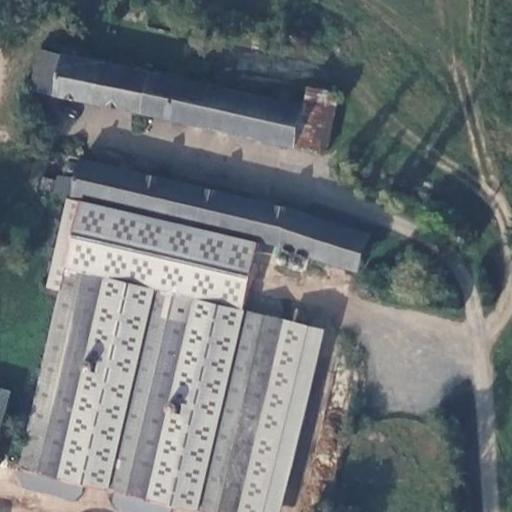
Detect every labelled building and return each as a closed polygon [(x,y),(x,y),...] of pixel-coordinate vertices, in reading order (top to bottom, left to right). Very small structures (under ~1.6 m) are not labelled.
[(199,116),(295,138),(301,99),(209,80),(73,52),(74,45),(40,39),(32,85),(97,95),(199,116)] [(295,138),(326,147),(336,87),(305,81),(301,99),(295,138)] [(65,161),(58,189),(80,193),(141,207),(139,221),(147,223),(169,228),(172,215),(181,217),(178,230),(227,241),(231,229),(277,241),(286,202),(81,153),(77,163),(65,161)] [(132,220),(139,221),(141,207),(80,193),(74,218),(128,232),(132,220)] [(367,228),(286,202),(277,241),(358,265),(367,228)] [(221,258),(227,241),(178,230),(174,247),(221,258)] [(282,511),(331,327),(65,259),(15,461),(223,511),(282,511)] [(0,452),(18,386),(0,382),(0,452)]
